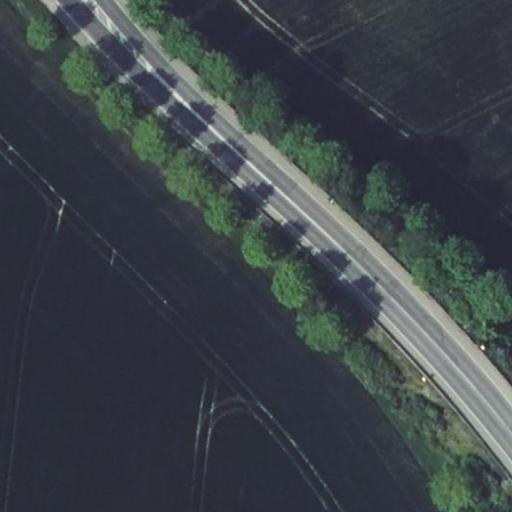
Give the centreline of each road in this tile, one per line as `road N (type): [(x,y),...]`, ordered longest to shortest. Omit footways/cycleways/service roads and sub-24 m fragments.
road 1 (tertiary): [(511,434),(410,317),(264,177)]
road 2 (tertiary): [(69,0),(162,96),(264,177)]
road 3 (tertiary): [(264,177),(104,0)]
